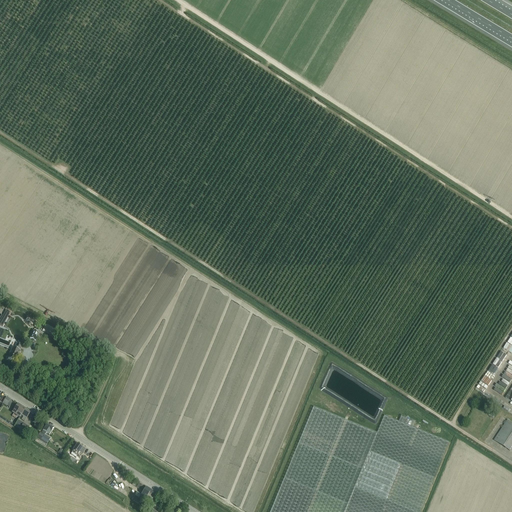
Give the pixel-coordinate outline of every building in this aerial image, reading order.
[(35,341),(39,333),(33,330),(30,338),(35,341)] [(19,350),(21,345),(17,343),(15,348),(12,347),(8,358),(16,362),(20,351),(19,350)] [(19,418),(21,416),(25,409),(18,404),(14,409),(12,413),(18,417),(19,418)] [(384,416),(377,433),(313,407),(270,511),(420,511),(449,443),(412,428),(415,421),(401,415),(399,422),(384,416)] [(24,422),(31,412),(25,409),(21,416),(23,418),(23,419),(22,418),(21,420),(24,422)] [(26,431),(29,427),(18,420),(16,425),(26,431)] [(509,451),(511,446),(511,423),(508,420),(504,426),(494,441),(509,451)] [(49,435),(54,428),(47,423),(42,432),(45,434),(46,433),(49,435)] [(38,435),(36,439),(46,445),(48,441),(50,438),(44,435),(45,434),(42,432),(41,433),(40,432),(38,435)] [(77,444),(72,451),(78,455),(77,456),(80,458),(82,454),(85,449),(77,444)] [(121,482),(124,479),(118,473),(115,477),(121,482)] [(151,500),(156,493),(146,487),(139,482),(138,485),(133,482),(132,485),(136,487),(143,491),(139,498),(144,501),(146,497),(151,500)]
